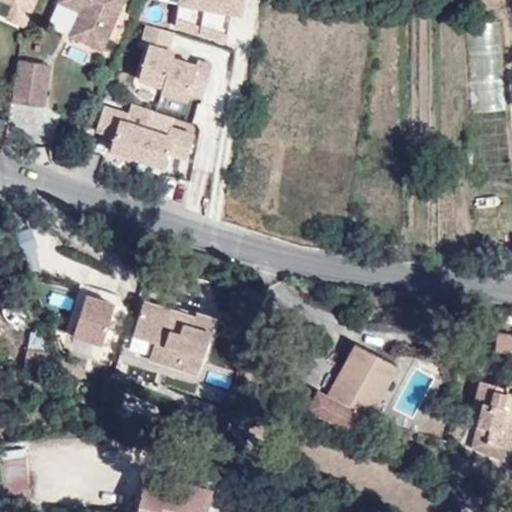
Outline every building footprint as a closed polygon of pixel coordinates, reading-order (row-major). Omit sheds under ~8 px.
[(25,22),(34,0),(9,0),(12,1),(6,13),(25,22)] [(80,11),(59,0),(57,0),(47,22),(48,22),(48,23),(49,23),(49,24),(48,25),(63,31),(70,34),(80,11)] [(59,0),(80,11),(70,34),(101,48),(122,0),(59,0)] [(179,0),(175,24),(227,39),(232,11),(241,12),(243,0),(179,0)] [(162,89),(188,97),(189,91),(203,95),(213,61),(198,57),(197,63),(172,56),(174,49),(168,47),(173,29),(148,21),(142,41),(148,43),(138,76),(163,83),(162,89)] [(70,34),(67,41),(62,52),(93,66),(101,48),(70,34)] [(17,57),(11,98),(33,101),(38,61),(17,57)] [(38,61),(33,101),(44,103),(50,63),(38,61)] [(109,147),(136,156),(147,126),(153,107),(132,100),(129,111),(105,103),(97,126),(115,132),(109,147)] [(147,126),(136,156),(164,165),(168,151),(187,157),(195,133),(170,124),(168,133),(147,126)] [(87,292),(74,333),(104,343),(116,302),(87,292)] [(145,299),(134,333),(156,340),(151,358),(198,373),(216,319),(197,313),(195,316),(145,299)] [(319,390),(310,405),(357,433),(384,383),(387,384),(396,365),(357,344),(328,396),(319,390)] [(47,372),(52,354),(29,348),(24,366),(47,372)] [(511,427),(511,391),(507,390),(509,385),(481,379),(477,400),(484,402),(474,440),(507,447),(511,427)] [(206,511),(212,490),(147,475),(138,511),(206,511)]
